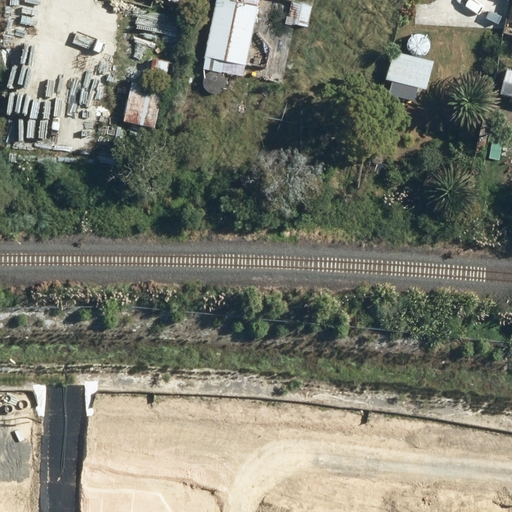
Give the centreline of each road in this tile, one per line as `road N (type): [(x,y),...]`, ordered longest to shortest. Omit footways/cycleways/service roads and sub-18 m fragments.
road 1 (residential): [(240,439),(511,475)]
road 2 (residential): [(0,438),(240,439)]
